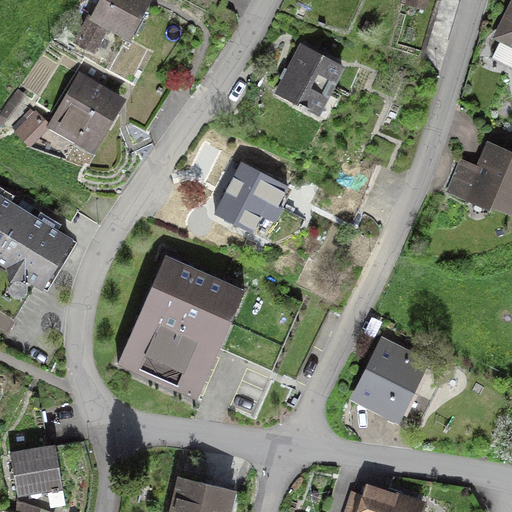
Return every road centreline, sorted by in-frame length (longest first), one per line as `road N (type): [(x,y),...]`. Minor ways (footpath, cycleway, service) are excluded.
road 1 (residential): [(117,426),(92,395),(78,352),(91,275),(265,0)]
road 2 (residential): [(288,445),(423,166),(475,0)]
road 3 (residential): [(511,476),(288,445)]
road 4 (residential): [(288,445),(117,426)]
